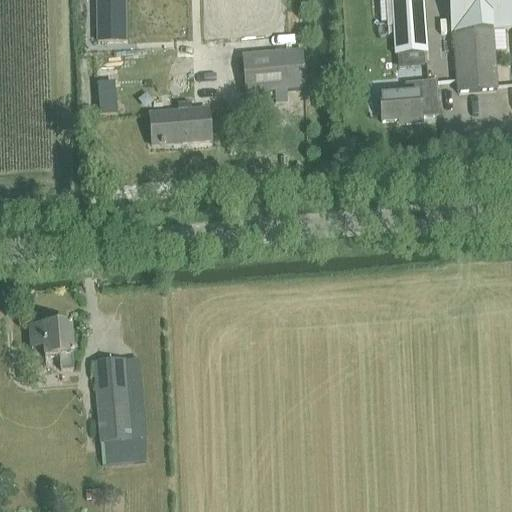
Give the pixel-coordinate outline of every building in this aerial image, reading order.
[(97,3),(97,43),(126,42),(124,0),(108,0),(109,3),(97,3)] [(422,0),(390,0),(392,24),(395,57),(397,57),(423,55),(426,55),(422,0)] [(511,0),(447,0),(451,35),(453,35),(492,32),(511,30),(511,0)] [(492,32),(453,35),(457,94),(497,91),(492,32)] [(243,58),(246,95),(305,90),(302,53),(243,58)] [(407,96),(380,98),(382,125),(405,123),(405,128),(423,127),(422,121),(439,119),(437,86),(407,88),(407,96)] [(207,113),(149,117),(151,148),(209,145),(207,113)] [(57,358),(58,373),(72,372),(68,327),(40,330),(28,331),(30,351),(31,351),(31,347),(42,346),(43,360),(57,358)] [(94,365),(100,445),(129,442),(123,363),(94,365)]
